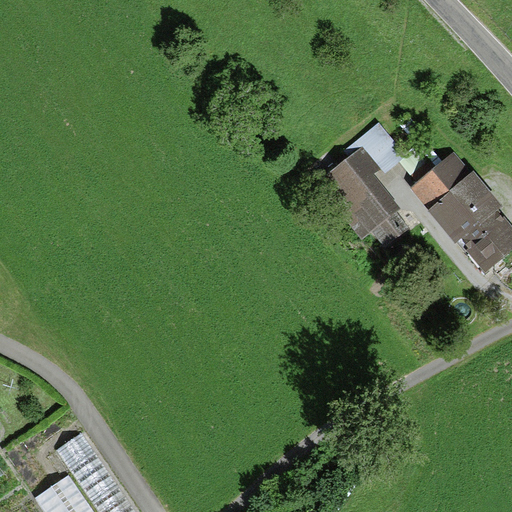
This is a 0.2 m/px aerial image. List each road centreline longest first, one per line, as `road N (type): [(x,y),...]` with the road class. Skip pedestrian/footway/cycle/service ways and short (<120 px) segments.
road 1 (track): [(511,323),(275,463),(227,511)]
road 2 (track): [(153,511),(49,367),(0,342)]
